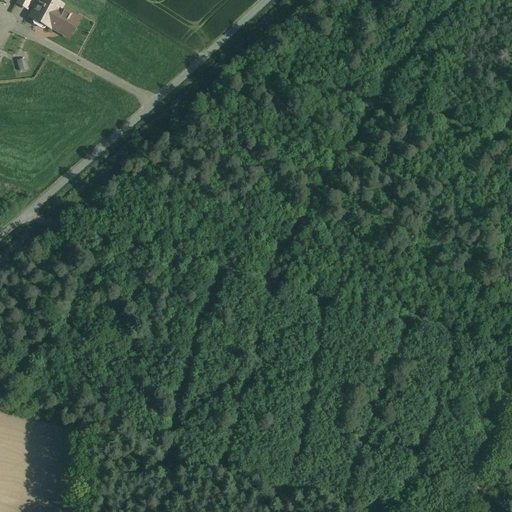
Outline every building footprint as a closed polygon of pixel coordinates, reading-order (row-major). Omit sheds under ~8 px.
[(33,0),(19,0),(17,5),(27,10),(30,5),(33,0)] [(35,8),(39,0),(33,0),(30,5),(35,8)] [(36,21),(35,21),(69,39),(79,20),(61,10),(41,0),(39,0),(35,8),(34,10),(34,11),(39,14),(36,21)] [(48,0),(41,0),(61,10),(63,8),(48,0)] [(36,21),(39,14),(34,11),(30,18),(36,21)] [(21,71),(30,69),(28,58),(19,60),(21,71)]
